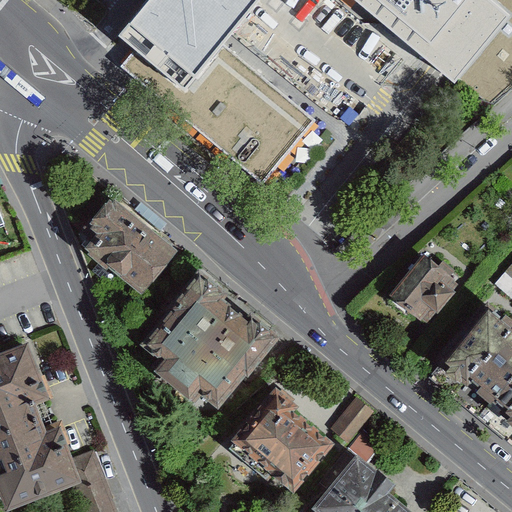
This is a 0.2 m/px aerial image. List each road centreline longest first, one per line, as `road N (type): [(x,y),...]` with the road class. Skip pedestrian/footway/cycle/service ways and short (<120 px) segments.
road 1 (tertiary): [(158,511),(20,163),(12,93)]
road 2 (tertiary): [(12,93),(94,141),(271,281)]
road 3 (tertiary): [(511,488),(271,281)]
road 4 (tertiary): [(194,188),(172,153),(2,0)]
road 5 (tertiary): [(194,188),(86,109),(12,93)]
road 6 (tertiary): [(271,281),(244,232),(194,188)]
